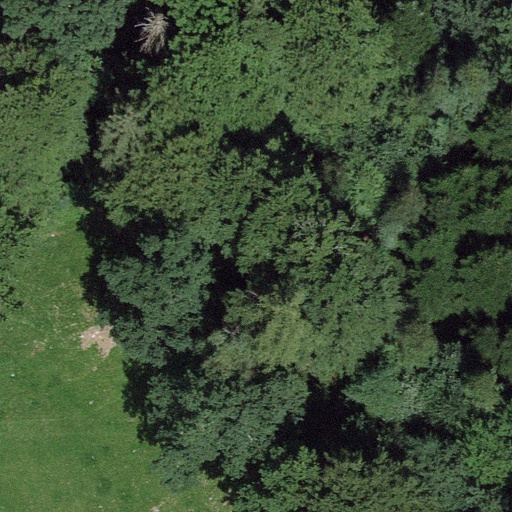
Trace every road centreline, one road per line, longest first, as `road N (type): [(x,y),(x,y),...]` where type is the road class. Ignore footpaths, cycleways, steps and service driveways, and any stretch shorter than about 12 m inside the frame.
road 1 (track): [(212,393),(318,264),(511,161)]
road 2 (track): [(0,440),(94,436),(212,393)]
